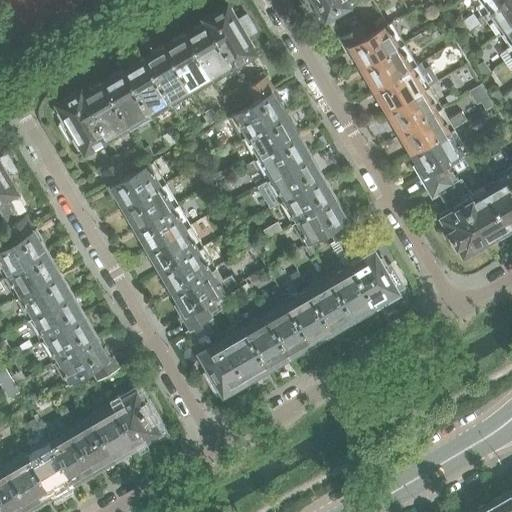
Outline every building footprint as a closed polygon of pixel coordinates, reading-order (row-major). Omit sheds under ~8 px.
[(345,3),(343,0),(314,0),(316,2),(315,2),(317,5),(312,8),(313,8),(320,22),(347,6),(345,3)] [(482,14),(503,0),(478,0),(480,2),(476,5),(482,14)] [(500,34),(511,25),(511,0),(503,0),(482,14),(489,25),(492,23),(500,34)] [(246,36),(237,21),(238,20),(231,9),(230,10),(227,4),(204,18),(206,20),(214,34),(212,37),(217,46),(221,46),(232,66),(255,52),(252,47),(254,47),(247,35),(246,36)] [(401,24),(411,18),(408,12),(398,18),(401,24)] [(457,33),(465,27),(476,19),(473,14),(453,28),(457,33)] [(358,26),(353,16),(349,19),(354,28),(358,26)] [(469,32),(480,24),(476,19),(465,27),(469,32)] [(232,66),(221,46),(217,46),(212,37),(214,34),(206,20),(193,28),(194,30),(187,35),(193,45),(191,48),(197,58),(200,58),(212,78),(232,66)] [(404,44),(391,22),(367,36),(347,49),(351,55),(353,58),(354,58),(358,66),(363,67),(363,68),(376,60),(376,56),(384,51),(388,53),(404,44)] [(367,36),(361,24),(358,26),(354,28),(339,37),(346,49),(347,49),(367,36)] [(511,57),(511,25),(500,34),(508,46),(506,48),(511,57)] [(414,45),(431,35),(428,29),(411,39),(414,45)] [(212,78),(200,58),(197,58),(191,48),(193,45),(187,35),(185,36),(184,33),(172,40),(173,42),(166,47),(172,58),(171,60),(177,70),(179,70),(190,90),(212,78)] [(401,74),(417,65),(404,44),(388,53),(384,51),(376,56),(376,60),(363,68),(367,74),(366,78),(367,79),(371,87),(375,88),(376,89),(389,82),(389,77),(397,72),(401,74)] [(190,90),(179,70),(177,70),(171,60),(172,58),(166,47),(164,48),(163,45),(151,52),(153,54),(145,59),(152,70),(150,72),(156,82),(159,82),(170,102),(190,90)] [(170,102),(159,82),(156,82),(150,72),(152,70),(145,59),(144,60),(142,57),(131,64),(132,66),(124,71),(130,81),(128,84),(134,94),(138,95),(149,113),(149,114),(170,102)] [(484,61),(476,67),(483,77),(491,71),(484,61)] [(388,110),(430,86),(417,65),(401,74),(397,72),(389,77),(389,82),(376,89),(379,96),(378,100),(383,108),(387,109),(388,110)] [(149,113),(138,95),(134,94),(128,84),(130,81),(124,71),(123,72),(122,69),(110,76),(111,78),(104,83),(110,94),(108,97),(114,106),(117,106),(128,127),(149,114),(149,113)] [(275,90),(272,86),(266,75),(244,88),(253,102),(275,90)] [(128,127),(117,106),(114,106),(108,97),(110,94),(104,83),(102,84),(101,81),(89,88),(91,91),(84,95),(93,113),(108,138),(128,127)] [(425,116),(442,107),(430,86),(388,110),(388,111),(387,115),(392,123),(397,125),(400,131),(413,123),(418,125),(425,120),(425,116)] [(448,103),(468,92),(465,86),(445,98),(448,103)] [(503,96),(498,88),(490,93),(495,101),(503,96)] [(284,114),(283,113),(285,109),(280,101),(281,100),(279,97),(275,89),(275,90),(253,102),(229,117),(242,138),(258,128),(259,124),(267,119),(271,121),(284,114)] [(108,138),(93,113),(84,95),(81,90),(57,103),(60,108),(59,109),(66,121),(67,120),(76,135),(75,136),(81,147),(82,146),(85,151),(108,138)] [(236,107),(229,93),(223,97),(230,110),(236,107)] [(488,98),(481,102),(486,110),(493,106),(488,98)] [(217,116),(211,105),(203,110),(209,121),(217,116)] [(439,138),(455,128),(468,121),(462,111),(449,119),(446,113),(442,107),(425,116),(425,120),(418,125),(413,123),(400,131),(401,132),(400,136),(405,145),(409,146),(412,152),(426,144),(431,146),(438,141),(439,138)] [(283,142),(295,135),(297,130),(292,121),(288,120),(284,114),(271,121),(267,119),(259,124),(258,128),(242,138),(254,159),(271,149),(272,145),(280,140),(283,142)] [(224,127),(221,122),(213,126),(216,132),(224,127)] [(450,173),(444,163),(466,150),(473,146),(490,136),(487,130),(470,140),(469,139),(463,142),(455,128),(439,138),(438,141),(431,146),(426,144),(412,152),(413,154),(412,157),(417,165),(416,165),(418,169),(417,169),(421,177),(422,176),(428,187),(448,174),(450,173)] [(176,142),(170,132),(162,136),(168,146),(176,142)] [(267,181),(309,156),(308,155),(309,151),(304,143),(300,142),(295,135),(283,142),(280,140),(272,145),(271,149),(254,159),(243,166),(248,175),(259,168),(267,181)] [(172,158),(169,152),(159,157),(163,163),(172,158)] [(506,163),(500,152),(496,154),(501,166),(506,163)] [(15,186),(9,174),(17,170),(7,154),(0,158),(0,211),(10,206),(5,198),(17,191),(14,186),(15,186)] [(501,166),(496,154),(490,157),(496,168),(501,166)] [(308,185),(321,177),(317,170),(318,167),(313,158),(309,157),(309,156),(267,181),(279,201),(296,192),(301,193),(306,189),(308,185)] [(129,174),(121,160),(100,172),(108,187),(129,174)] [(151,192),(166,183),(153,161),(136,171),(129,174),(108,187),(112,194),(113,194),(115,197),(120,204),(124,206),(125,207),(140,198),(140,194),(147,191),(151,192)] [(511,182),(505,171),(496,176),(498,178),(484,186),(510,229),(511,228),(511,227),(511,182)] [(510,229),(484,186),(471,194),(461,178),(457,180),(452,172),(450,173),(448,174),(487,242),(497,236),(500,236),(506,233),(508,230),(510,229)] [(487,242),(448,174),(428,187),(434,197),(440,194),(448,208),(439,213),(441,217),(438,219),(446,233),(450,231),(464,256),(466,254),(469,254),(475,251),(477,248),(487,242)] [(321,206),(333,199),(330,192),(331,188),(326,179),(321,178),(321,177),(308,185),(306,189),(301,193),(296,192),(279,201),(292,224),(309,213),(313,215),(320,211),(321,206)] [(163,213),(178,204),(166,183),(151,192),(147,191),(140,194),(140,198),(125,207),(128,213),(127,217),(132,226),(136,227),(137,228),(152,219),(152,215),(160,211),(163,213)] [(328,231),(350,218),(346,211),(345,211),(343,208),(338,200),(334,199),(333,199),(321,206),(320,211),(313,215),(309,213),(292,224),(305,245),(328,231)] [(149,249),(190,225),(178,204),(163,213),(160,211),(152,215),(152,219),(137,228),(141,234),(140,239),(145,247),(149,248),(149,249)] [(34,229),(32,226),(26,215),(15,221),(12,217),(3,222),(6,226),(12,238),(14,241),(34,229)] [(337,239),(356,228),(350,218),(328,231),(334,241),(336,240),(337,239)] [(267,237),(281,229),(277,222),(263,230),(267,237)] [(188,255),(202,246),(190,225),(149,249),(150,250),(149,254),(154,262),(158,263),(162,270),(176,261),(179,263),(188,258),(188,255)] [(28,262),(45,252),(46,247),(41,240),(42,239),(40,236),(41,235),(36,228),(34,229),(14,241),(0,249),(0,273),(2,277),(17,268),(18,264),(25,261),(28,262)] [(334,241),(330,243),(344,266),(350,263),(350,262),(347,256),(341,246),(337,239),(336,240),(334,241)] [(316,252),(310,242),(304,246),(310,255),(316,252)] [(297,249),(293,243),(284,248),(288,254),(297,249)] [(201,277),(215,268),(202,246),(188,255),(188,258),(179,263),(176,261),(162,270),(162,271),(161,275),(166,284),(170,285),(174,292),(189,283),(192,285),(200,280),(201,277)] [(405,287),(391,264),(387,266),(382,257),(376,257),(372,249),(350,262),(350,263),(359,278),(361,277),(366,281),(368,288),(366,289),(376,304),(381,301),(385,303),(395,297),(395,293),(405,287)] [(43,283),(58,274),(57,273),(58,268),(53,260),(49,259),(45,252),(28,262),(25,261),(18,264),(17,268),(2,277),(15,299),(31,290),(32,285),(39,281),(43,283)] [(376,304),(366,289),(368,288),(366,281),(361,277),(359,278),(350,263),(344,266),(329,275),(337,291),(340,289),(344,294),(346,301),(344,302),(353,317),(354,317),(358,319),(368,313),(368,309),(376,304)] [(204,303),(228,289),(215,268),(201,277),(200,280),(192,285),(189,283),(174,292),(175,292),(173,296),(178,304),(177,304),(179,308),(183,316),(204,303)] [(27,320),(70,295),(69,294),(71,290),(66,281),(61,280),(59,276),(58,274),(43,283),(39,281),(32,285),(31,290),(15,299),(27,320)] [(346,301),(344,294),(340,289),(337,291),(329,275),(307,288),(317,303),(319,301),(325,306),(326,313),(324,314),(333,329),(337,331),(347,325),(347,321),(353,317),(344,302),(346,301)] [(252,291),(246,282),(238,289),(243,297),(252,291)] [(333,329),(324,314),(326,313),(325,306),(319,301),(317,303),(307,288),(285,300),(294,316),(297,314),(301,319),(303,325),(301,327),(311,342),(315,344),(325,338),(325,334),(333,329)] [(67,326),(83,317),(78,310),(79,305),(75,297),(71,296),(70,295),(27,320),(40,342),(56,333),(60,333),(65,330),(67,326)] [(311,342),(301,327),(303,325),(301,319),(297,314),(294,316),(285,300),(264,312),(273,329),(276,327),(281,331),(282,338),(280,340),(289,355),(290,354),(294,356),(304,350),(304,346),(311,342)] [(12,308),(9,302),(0,307),(0,308),(2,313),(12,308)] [(212,317),(210,314),(217,309),(213,303),(206,307),(204,303),(183,316),(191,329),(212,317)] [(289,355),(280,340),(282,338),(281,331),(276,327),(273,329),(264,312),(243,325),(252,341),(254,339),(259,344),(261,350),(259,351),(268,367),(272,369),(282,363),(282,359),(289,355)] [(78,346),(95,337),(91,331),(92,326),(87,318),(83,317),(67,326),(65,330),(60,333),(56,333),(40,342),(52,362),(68,353),(71,354),(78,350),(78,346)] [(268,367),(259,351),(261,350),(259,344),(254,339),(252,341),(243,325),(221,337),(230,353),(233,352),(237,356),(239,363),(237,364),(246,380),(247,379),(251,381),(261,375),(261,371),(268,367)] [(65,384),(88,370),(87,370),(111,356),(107,350),(105,346),(104,347),(99,339),(95,338),(95,337),(78,346),(78,350),(71,354),(68,353),(52,362),(65,384)] [(246,380),(237,364),(239,363),(237,356),(233,352),(230,353),(221,337),(199,350),(204,358),(201,363),(206,372),(203,374),(217,397),(226,392),(229,394),(239,388),(239,384),(246,380)] [(34,345),(30,339),(21,345),(24,351),(34,345)] [(111,356),(87,370),(88,370),(94,382),(97,380),(98,380),(119,367),(113,355),(111,356)] [(21,371),(13,375),(18,382),(25,378),(21,371)] [(15,384),(11,377),(0,383),(0,385),(3,390),(15,384)] [(53,391),(62,386),(61,383),(51,388),(53,391)] [(19,392),(15,384),(3,390),(8,399),(19,392)] [(160,425),(156,418),(152,418),(145,405),(146,402),(142,394),(138,394),(138,393),(137,393),(136,392),(122,400),(121,397),(111,403),(136,445),(146,439),(149,441),(156,436),(156,433),(159,431),(159,430),(158,428),(160,425)] [(136,445),(111,403),(91,414),(115,457),(124,452),(127,453),(135,449),(135,446),(136,445)] [(70,416),(66,409),(60,412),(64,419),(70,416)] [(115,457),(91,414),(70,427),(94,469),(103,464),(106,466),(113,461),(113,458),(115,457)] [(0,432),(11,426),(6,418),(0,421),(0,432)] [(94,469),(70,427),(48,439),(73,482),(82,476),(85,478),(92,474),(92,470),(94,469)] [(73,482),(48,439),(26,452),(51,494),(53,493),(56,495),(63,490),(63,487),(73,482)] [(51,494),(26,452),(5,464),(30,506),(32,505),(34,507),(42,503),(42,499),(51,494)] [(30,506),(5,464),(0,467),(0,504),(4,511),(20,511),(21,511),(30,506)] [(511,511),(511,490),(503,496),(500,495),(494,499),(492,502),(490,503),(495,511),(511,511)] [(495,511),(490,503),(489,504),(485,504),(479,507),(478,510),(474,511),(495,511)]
